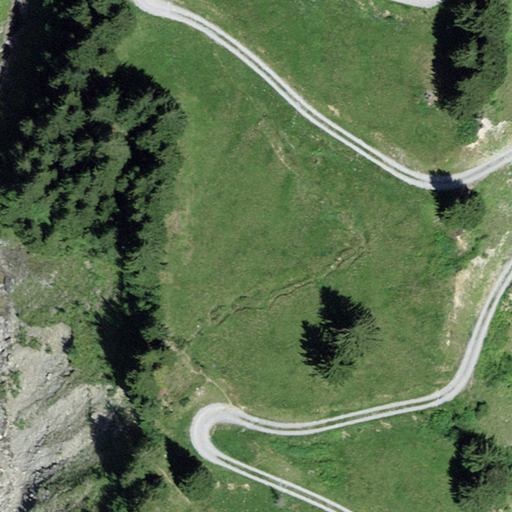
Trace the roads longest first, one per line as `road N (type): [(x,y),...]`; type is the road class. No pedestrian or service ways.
road 1 (track): [(191,19),(403,175),(455,181),(511,154)]
road 2 (track): [(511,265),(459,378),(441,396),(302,429),(251,424),(227,412)]
road 3 (track): [(198,427),(204,449),(337,511)]
